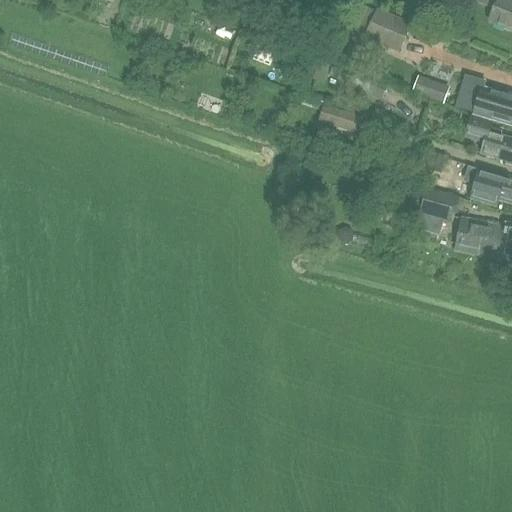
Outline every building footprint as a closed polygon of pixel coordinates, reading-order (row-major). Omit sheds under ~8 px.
[(481,0),(479,5),(494,11),(489,24),(511,33),(511,3),(502,0),(481,0)] [(364,39),(398,54),(410,25),(377,10),(364,39)] [(328,76),(382,99),(387,86),(333,64),(328,76)] [(410,93),(444,104),(450,89),(415,76),(410,93)] [(511,98),(499,95),(500,92),(481,87),(478,96),(480,97),(475,114),(492,119),(491,120),(511,126),(511,98)] [(365,120),(326,107),(320,123),(360,136),(365,120)] [(485,144),(481,156),(511,164),(511,140),(489,134),(493,123),(471,116),(464,138),(485,144)] [(313,144),(312,147),(331,154),(336,138),(318,132),(317,135),(305,131),(303,141),(313,144)] [(446,158),(426,151),(421,168),(441,174),(446,158)] [(365,175),(380,181),(382,173),(367,168),(365,175)] [(511,181),(470,168),(466,179),(476,182),(471,200),(489,206),(491,199),(511,206),(511,181)] [(423,203),(419,215),(425,217),(422,226),(438,229),(441,221),(453,225),(459,199),(418,187),(414,200),(423,203)] [(506,229),(480,223),(463,220),(456,253),(472,257),(511,264),(511,226),(507,225),(506,229)] [(344,229),(337,231),(336,238),(339,244),(345,246),(352,243),(353,236),(350,230),(344,229)]
